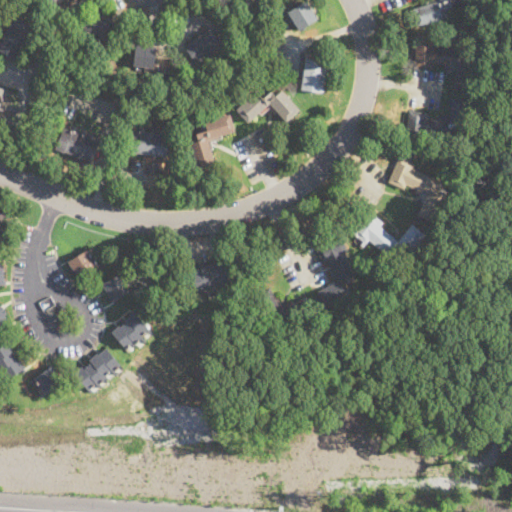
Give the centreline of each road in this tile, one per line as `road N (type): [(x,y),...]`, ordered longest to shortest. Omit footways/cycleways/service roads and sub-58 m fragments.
road 1 (residential): [(352,0),(366,44),(354,119),(324,164),(270,199),(205,219),(130,219),(0,171)]
road 2 (residential): [(56,195),(37,254),(37,316),(59,339),(87,328),(83,306),(39,274)]
